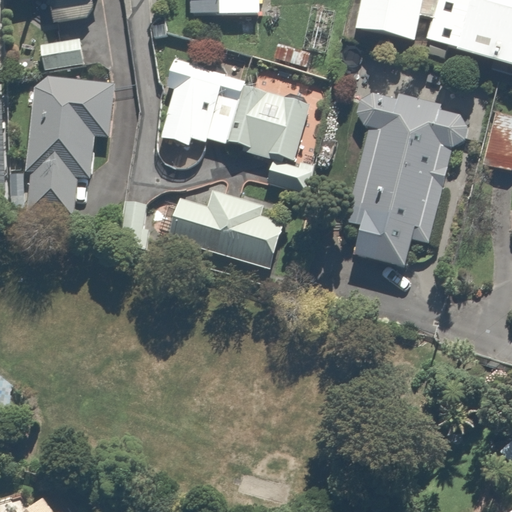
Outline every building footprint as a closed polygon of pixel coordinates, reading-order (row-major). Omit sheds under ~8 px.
[(58,46),(47,48),(50,74),(117,65),(107,0),(20,0),(22,8),(53,3),(58,46)] [(194,0),(195,20),(235,19),(235,44),(263,44),(262,0),(194,0)] [(411,56),(511,82),(511,0),(359,0),(353,43),(411,56)] [(315,71),(318,56),(330,59),(340,15),(309,8),(299,52),(279,48),(276,62),(315,71)] [(320,104),(179,61),(170,93),(178,96),(164,142),(195,151),(198,143),(212,147),(214,141),(247,151),(245,158),(272,166),(267,181),(312,195),(320,168),(302,163),(320,104)] [(119,90),(38,79),(24,182),(31,183),(26,218),(74,225),(81,180),(93,182),(95,168),(108,170),(119,90)] [(358,131),(370,134),(343,258),(410,273),(415,252),(439,258),(471,116),(367,93),(358,131)] [(212,213),(185,205),(174,244),(266,270),(283,212),(218,194),(212,213)] [(93,511),(75,489),(44,511),(93,511)]
